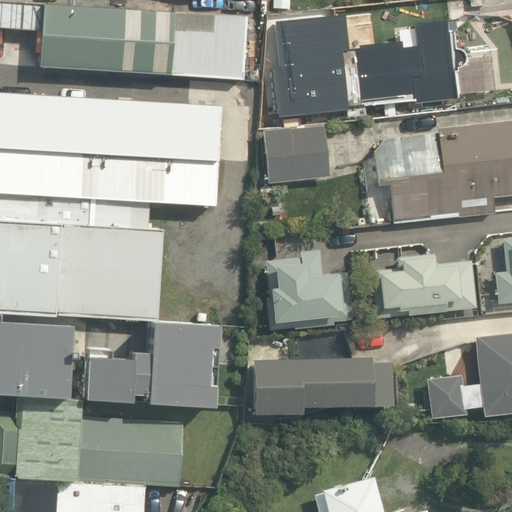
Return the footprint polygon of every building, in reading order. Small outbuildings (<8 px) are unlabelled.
[(489,45),(511,42),(511,15),(510,0),(494,0),(485,1),(489,45)] [(249,17),(0,1),(0,28),(40,31),(37,67),(246,80),(249,17)] [(339,12),(304,16),(308,46),(342,42),(339,12)] [(414,36),(345,43),(351,105),(453,94),(444,14),(412,18),(414,36)] [(221,106),(0,94),(0,193),(214,206),(221,106)] [(511,118),(366,133),(371,187),(384,185),(387,221),(489,210),(488,196),(511,193),(511,118)] [(320,126),(256,131),(260,180),(324,175),(320,126)] [(161,228),(0,216),(0,312),(155,322),(161,228)] [(511,236),(496,238),(499,271),(491,272),(494,303),(511,301),(511,236)] [(396,267),(376,269),(380,304),(392,302),(393,315),(477,306),(473,259),(431,264),(430,247),(395,251),(396,267)] [(316,250),(262,252),(264,319),(344,316),(342,267),(317,268),(316,250)] [(511,407),(511,328),(472,333),(476,373),(481,411),(511,407)] [(76,339),(0,335),(0,392),(73,397),(76,339)] [(307,356),(247,359),(250,413),(294,410),(294,404),(389,399),(387,352),(351,354),(350,336),(306,339),(307,356)] [(223,348),(84,341),(80,397),(220,411),(223,348)] [(481,411),(476,373),(423,379),(428,417),(481,411)] [(0,475),(73,478),(76,415),(77,398),(13,396),(12,411),(0,410),(0,475)] [(76,415),(73,478),(143,483),(177,485),(180,422),(76,415)] [(311,486),(317,511),(422,511),(421,506),(396,511),(379,511),(369,470),(311,486)] [(141,511),(143,483),(0,475),(0,511),(141,511)]
